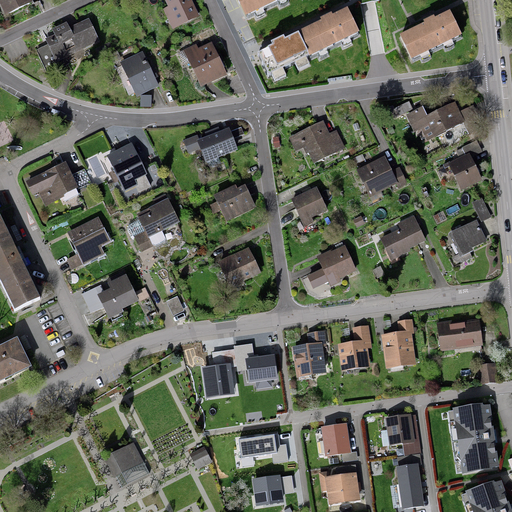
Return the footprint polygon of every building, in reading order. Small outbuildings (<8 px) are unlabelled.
[(32,5),(30,0),(0,0),(0,9),(4,18),(32,5)] [(170,0),(185,28),(205,18),(196,0),(170,0)] [(235,0),(246,20),(286,0),(235,0)] [(310,59),(359,35),(347,11),(333,19),(332,17),(320,22),(321,25),(298,36),(298,37),(309,58),(310,59)] [(411,62),(461,38),(449,13),(399,36),(411,62)] [(57,39),(36,47),(47,72),(70,63),(66,54),(96,42),(87,22),(67,31),(65,25),(53,30),(57,39)] [(309,58),(298,37),(285,44),(284,41),(271,47),(272,50),(258,57),(269,78),(309,58)] [(207,91),(236,79),(220,44),(191,56),(207,91)] [(136,98),(159,88),(143,53),(120,64),(136,98)] [(433,137),(467,121),(457,102),(430,115),(425,106),(407,115),(415,132),(427,126),(433,137)] [(336,136),(330,122),(296,138),(303,153),(313,148),(321,164),(352,150),(344,133),(336,136)] [(216,161),(236,153),(226,125),(194,138),(206,170),(218,166),(216,161)] [(135,178),(145,173),(131,144),(107,156),(124,192),(138,185),(135,178)] [(461,192),(483,181),(470,156),(448,166),(461,192)] [(399,189),(407,185),(400,169),(392,172),(385,158),(360,170),(372,197),(397,185),(399,189)] [(71,175),(65,163),(27,181),(32,194),(40,190),(46,203),(90,182),(84,169),(71,175)] [(224,223),(255,209),(243,182),(212,196),(224,223)] [(329,214),(318,188),(292,199),(302,225),(329,214)] [(473,203),(476,208),(484,204),(482,199),(473,203)] [(156,241),(188,225),(175,200),(154,210),(157,215),(133,228),(139,239),(143,248),(156,241)] [(490,217),(484,204),(476,208),(481,221),(490,217)] [(0,288),(14,316),(41,303),(0,218),(0,288)] [(426,244),(415,218),(398,224),(401,231),(380,239),(389,260),(426,244)] [(79,256),(68,262),(73,272),(106,255),(102,248),(111,243),(99,219),(68,234),(79,256)] [(340,219),(334,222),(338,230),(344,227),(340,219)] [(486,245),(476,222),(450,234),(461,257),(486,245)] [(337,276),(354,270),(345,247),(316,258),(327,286),(339,281),(337,276)] [(245,280),(262,272),(251,249),(220,263),(233,289),(246,283),(245,280)] [(114,318),(146,302),(134,276),(116,285),(118,290),(104,297),(114,318)] [(178,297),(170,302),(176,314),(185,309),(178,297)] [(402,334),(388,335),(393,370),(423,367),(419,334),(422,334),(420,320),(401,323),(402,334)] [(447,353),(490,348),(486,322),(444,327),(447,353)] [(362,341),(343,344),(348,373),(378,368),(375,349),(379,349),(375,326),(360,328),(362,341)] [(333,377),(330,348),(336,347),(334,332),(314,334),(315,345),(298,347),(301,380),(333,377)] [(24,337),(0,349),(0,386),(40,367),(24,337)] [(276,378),(273,356),(247,359),(250,381),(276,378)] [(495,364),(479,366),(482,382),(497,380),(495,364)] [(229,365),(203,369),(207,396),(233,393),(229,365)] [(488,406),(456,411),(464,472),(496,467),(488,406)] [(410,416),(388,419),(391,445),(413,442),(410,416)] [(345,425),(322,428),(326,457),(350,454),(345,425)] [(277,452),(274,434),(239,439),(242,457),(277,452)] [(133,444),(104,459),(113,475),(132,465),(133,468),(142,463),(133,444)] [(204,449),(191,455),(198,469),(211,462),(204,449)] [(408,457),(398,458),(403,508),(422,506),(418,465),(409,466),(408,457)] [(357,499),(353,466),(336,469),(338,478),(328,480),(331,503),(357,499)] [(279,476),(254,480),(257,504),(283,501),(279,476)] [(510,511),(500,483),(469,493),(475,511),(510,511)]
